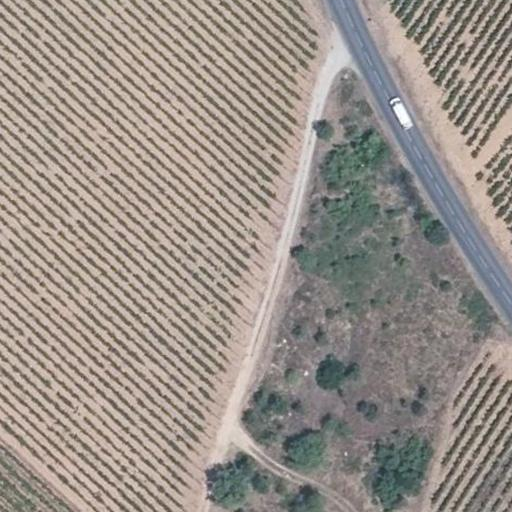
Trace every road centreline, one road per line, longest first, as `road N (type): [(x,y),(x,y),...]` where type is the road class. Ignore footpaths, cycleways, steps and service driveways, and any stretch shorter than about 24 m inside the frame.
road 1 (track): [(355,32),(326,75),(199,511)]
road 2 (tertiary): [(511,306),(397,120),(340,0)]
